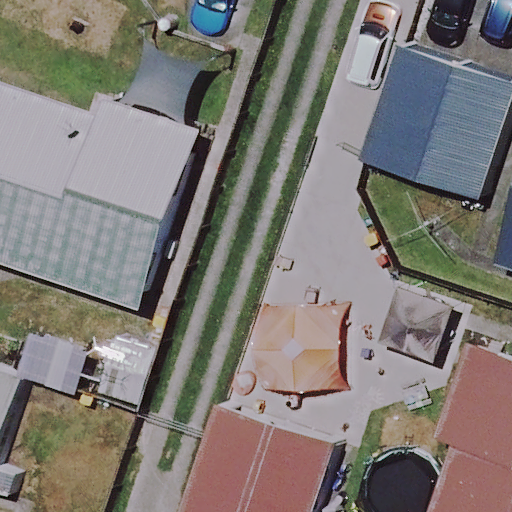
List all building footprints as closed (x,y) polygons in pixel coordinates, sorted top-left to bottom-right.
[(511,177),(511,80),(412,48),(375,158),(504,201),(511,177)] [(106,112),(0,76),(0,254),(157,307),(221,117),(117,82),(106,112)] [(0,370),(0,478),(28,396),(79,415),(102,350),(47,330),(29,380),(0,370)] [(511,511),(511,354),(498,350),(445,511),(511,511)] [(329,511),(349,447),(232,411),(200,511),(329,511)]
